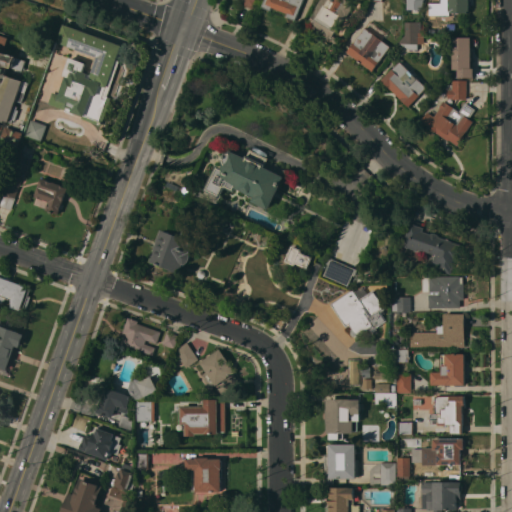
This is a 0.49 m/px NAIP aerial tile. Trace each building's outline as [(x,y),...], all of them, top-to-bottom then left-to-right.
[(257,0),(255,7),(254,7),(253,8),(244,5),(245,3),(243,3),(244,1),(241,0),(257,0)] [(304,0),(296,20),(288,16),(289,13),(272,6),(271,10),(263,6),(265,0),(304,0)] [(347,17),(345,15),(337,29),(336,29),(333,35),(341,40),(338,44),(315,30),(314,31),(306,26),(317,8),(316,7),(320,0),(347,0),(354,4),(347,17)] [(441,0),(470,0),(470,12),(467,12),(467,13),(460,13),(460,12),(459,12),(459,13),(455,13),(455,12),(454,12),(454,13),(451,13),(451,12),(450,12),(450,15),(441,15),(441,0)] [(406,22),(422,22),(422,32),(419,32),(419,43),(418,43),(418,49),(411,49),(400,43),(406,34),(406,22)] [(127,46),(108,96),(112,97),(102,125),(82,118),(83,115),(49,103),(53,92),(60,95),(67,75),(65,74),(71,57),(87,63),(83,71),(89,73),(87,76),(90,78),(98,57),(57,41),(64,23),(127,46)] [(365,27),(391,46),(373,71),(347,51),(365,27)] [(23,102),(17,100),(15,105),(19,106),(18,109),(20,109),(16,120),(13,119),(12,122),(6,120),(5,122),(0,119),(0,34),(9,37),(5,52),(10,54),(10,53),(18,56),(17,57),(27,60),(23,71),(9,66),(6,75),(30,82),(23,102)] [(453,37),(469,37),(469,46),(472,46),(472,62),(469,62),(469,68),(474,68),(475,77),(461,77),(461,71),(459,71),(459,69),(454,69),(453,37)] [(427,87),(419,95),(420,95),(409,106),(382,79),(393,68),(393,69),(400,61),(427,87)] [(467,99),(453,99),(453,98),(448,98),(448,85),(449,84),(453,84),(453,80),(467,80),(467,99)] [(466,132),(464,135),(465,136),(458,145),(449,139),(448,140),(421,122),(428,111),(434,116),(437,112),(436,112),(440,106),(444,100),(446,101),(460,111),(466,102),(476,109),(470,118),(474,121),(466,132)] [(47,125),(31,119),(25,134),(41,140),(47,125)] [(12,165),(0,160),(0,142),(6,126),(24,132),(12,165)] [(251,201),(253,197),(238,189),(236,193),(227,188),(222,198),(206,190),(219,163),(225,152),(231,149),(247,156),(248,155),(249,155),(251,149),(253,150),(254,148),(255,147),(257,147),(259,148),(261,148),(264,150),(266,151),(268,154),(268,155),(267,157),(269,158),(266,166),(269,167),(276,171),(281,173),(287,176),(270,211),(251,201)] [(25,173),(14,169),(19,154),(28,157),(26,163),(28,164),(25,173)] [(16,198),(12,209),(0,205),(4,194),(3,193),(10,175),(22,180),(16,198)] [(53,181),(69,187),(59,214),(46,209),(47,207),(48,207),(50,203),(49,203),(49,202),(48,201),(44,199),(44,200),(36,197),(37,195),(36,194),(41,179),(42,180),(43,178),(53,181)] [(453,241),(464,245),(458,261),(456,260),(453,269),(452,269),(451,274),(437,269),(439,264),(433,262),(436,254),(419,249),(419,250),(417,250),(403,245),(411,222),(425,227),(423,231),(431,233),(434,233),(438,234),(440,236),(453,241)] [(162,229),(182,237),(184,230),(197,235),(191,253),(191,256),(190,260),(189,262),(186,264),(184,264),(180,272),(151,261),(162,229)] [(292,245),(301,249),(300,251),(313,257),(308,268),(296,263),(295,265),(285,260),(292,245)] [(358,269),(355,276),(353,275),(348,286),(324,275),(329,264),(327,263),(329,257),(358,269)] [(26,311),(12,307),(12,299),(6,298),(2,303),(0,302),(0,268),(13,281),(32,288),(29,295),(31,296),(26,311)] [(198,273),(199,271),(200,270),(202,270),(204,270),(205,271),(206,272),(206,274),(206,275),(205,277),(204,278),(203,278),(200,277),(199,277),(199,276),(198,275),(198,274),(198,273)] [(429,307),(429,294),(430,294),(430,291),(423,291),(423,277),(430,277),(430,276),(461,276),(464,276),(464,283),(465,283),(465,299),(461,299),(461,307),(429,307)] [(354,288),(361,298),(375,289),(387,307),(381,311),(387,320),(376,328),(378,330),(370,335),(367,331),(357,337),(356,335),(353,337),(347,328),(350,326),(349,325),(346,327),(330,303),(354,288)] [(411,311),(397,311),(393,311),(393,297),(411,296),(411,311)] [(466,347),(411,347),(411,339),(413,339),(413,332),(438,332),(438,326),(443,326),(443,320),(444,320),(444,313),(466,313),(466,347)] [(161,331),(157,343),(147,339),(145,343),(156,347),(153,355),(121,343),(125,333),(123,332),(129,317),(139,321),(138,323),(161,331)] [(0,323),(2,324),(2,325),(25,334),(16,358),(12,357),(9,367),(13,368),(10,376),(0,372),(0,323)] [(168,331),(180,336),(176,348),(163,344),(168,331)] [(199,359),(187,367),(176,350),(188,341),(199,359)] [(221,348),(236,372),(234,373),(242,384),(224,396),(215,383),(209,387),(201,375),(207,371),(201,361),(221,348)] [(409,349),(409,355),(411,355),(411,358),(409,358),(409,362),(398,362),(398,349),(409,349)] [(432,371),(440,371),(440,353),(466,353),(466,384),(457,384),(454,386),(451,386),(450,384),(432,384),(432,371)] [(348,385),(358,385),(359,359),(349,358),(348,385)] [(412,373),(411,392),(398,392),(398,373),(412,373)] [(159,390),(146,395),(146,399),(134,399),(129,388),(133,377),(141,380),(151,375),(159,390)] [(376,383),(390,383),(390,392),(376,392),(376,383)] [(107,387),(132,396),(129,404),(131,405),(128,413),(120,410),(119,411),(116,410),(113,417),(98,412),(107,387)] [(398,392),(398,404),(396,404),(396,406),(384,406),(384,404),(376,404),(376,392),(390,392),(398,392)] [(465,395),(466,407),(464,407),(464,408),(465,408),(466,408),(466,409),(466,410),(466,411),(465,412),(464,412),(464,413),(464,433),(452,433),(452,424),(447,424),(447,425),(438,425),(434,424),(433,424),(432,423),(431,422),(431,420),(431,417),(431,415),(432,414),(433,413),(436,413),(436,396),(465,395)] [(328,422),(328,398),(362,399),(361,420),(358,420),(358,430),(354,430),(354,432),(344,432),(344,439),(331,439),(331,433),(328,433),(328,422)] [(180,407),(182,407),(182,406),(199,406),(199,399),(226,399),(226,432),(219,432),(219,433),(196,433),(196,435),(186,435),(186,429),(179,429),(180,407)] [(155,400),(155,421),(138,421),(138,400),(155,400)] [(136,419),(132,430),(118,426),(122,414),(136,419)] [(413,421),(413,423),(414,423),(414,432),(413,432),(413,434),(399,434),(399,422),(413,421)] [(80,449),(83,441),(86,434),(92,436),(94,431),(97,432),(99,425),(116,431),(115,434),(122,437),(120,443),(122,444),(119,454),(111,452),(108,459),(80,449)] [(465,438),(465,440),(466,441),(466,445),(465,446),(465,449),(462,449),(462,464),(423,464),(423,462),(412,462),(412,448),(423,448),(423,447),(434,447),(434,438),(465,438)] [(356,444),(356,448),(357,448),(357,454),(357,459),(359,459),(360,476),(357,476),(357,478),(335,478),(335,485),(326,485),(326,464),(325,464),(325,454),(330,454),(330,453),(329,453),(329,447),(330,447),(330,444),(356,444)] [(149,467),(136,468),(136,453),(149,452),(149,467)] [(197,509),(197,491),(196,491),(194,491),(194,486),(192,481),(192,473),(190,473),(190,469),(186,469),(186,468),(181,468),(181,465),(176,465),(176,459),(179,459),(179,452),(205,452),(205,457),(210,457),(210,458),(223,458),(223,468),(223,478),(222,478),(222,492),(204,491),(204,510),(197,509)] [(398,457),(411,457),(411,476),(410,476),(410,478),(399,478),(399,475),(398,475),(398,457)] [(122,468),(124,462),(134,466),(132,471),(122,468)] [(397,462),(397,484),(371,484),(371,469),(373,467),(375,465),(377,464),(381,462),(397,462)] [(135,472),(131,482),(135,483),(132,491),(127,489),(127,490),(117,486),(117,485),(115,484),(121,468),(122,469),(122,468),(132,471),(135,472)] [(103,508),(101,511),(62,511),(69,492),(75,494),(81,478),(104,486),(97,503),(99,503),(98,506),(103,508)] [(461,481),(461,484),(462,485),(462,489),(461,490),(461,499),(458,499),(458,501),(457,501),(457,505),(458,505),(458,509),(443,509),(443,511),(434,511),(434,510),(428,510),(428,508),(423,508),(422,481),(461,481)] [(354,487),(354,494),(359,494),(359,505),(363,505),(362,511),(330,511),(330,503),(329,503),(329,497),(330,497),(330,487),(354,487)]
